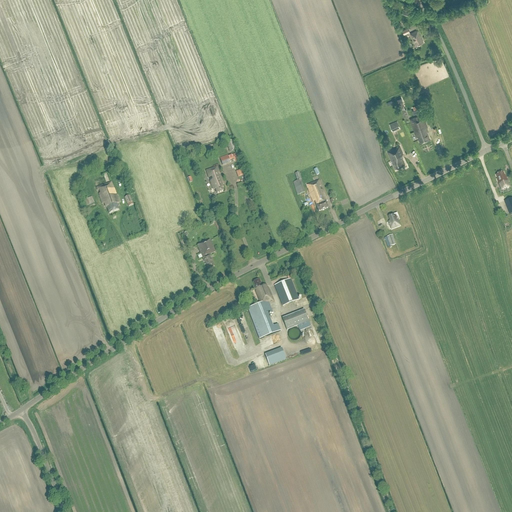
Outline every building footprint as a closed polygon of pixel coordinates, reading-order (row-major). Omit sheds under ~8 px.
[(415,41),(417,45),(423,42),(417,29),(410,33),(414,42),(415,41)] [(410,119),(416,137),(418,136),(420,142),(429,139),(425,128),(427,127),(423,114),(410,119)] [(389,124),(391,128),(395,126),(397,129),(400,128),(397,121),(389,124)] [(387,151),(394,169),(404,165),(402,160),(401,155),(403,154),(400,146),(387,151)] [(215,189),(216,194),(223,191),(222,188),(223,188),(221,183),(222,183),(220,177),(218,177),(217,174),(219,174),(216,167),(205,171),(212,190),(215,189)] [(497,180),(501,191),(510,188),(505,177),(504,177),(503,174),(496,176),(498,180),(497,180)] [(301,180),(297,181),(297,182),(293,183),(296,195),(305,193),(301,180)] [(326,202),(327,202),(322,190),(320,191),(319,187),(321,187),(319,181),(306,186),(313,202),(315,202),(316,206),(318,212),(328,209),(326,202)] [(106,208),(109,214),(118,210),(116,205),(119,203),(110,183),(96,189),(97,191),(98,191),(100,194),(98,195),(102,205),(103,204),(105,209),(106,208)] [(124,198),(128,208),(133,206),(129,197),(124,198)] [(83,201),(86,207),(94,203),(91,198),(83,201)] [(388,222),(391,230),(400,226),(398,220),(400,219),(398,214),(389,217),(391,221),(388,222)] [(385,239),(388,248),(395,246),(392,236),(385,239)] [(205,262),(208,269),(214,267),(212,264),(213,263),(210,255),(207,256),(215,252),(210,240),(197,246),(202,257),(205,256),(205,257),(203,258),(204,262),(205,262)] [(269,274),(277,271),(274,264),(266,268),(269,274)] [(247,309),(259,340),(280,332),(278,326),(273,328),(269,315),(273,314),(269,304),(274,303),(268,289),(267,290),(265,286),(262,287),(259,280),(253,283),(255,290),(254,290),(260,304),(247,309)] [(274,286),(283,307),(299,301),(291,280),(274,286)] [(298,327),(300,332),(311,327),(304,310),(282,319),(287,331),(298,327)] [(297,330),(295,329),(293,329),(291,330),(289,332),(288,334),(288,336),(289,338),(290,340),(292,341),(294,342),(296,341),(298,340),(300,339),(301,337),(301,335),(300,333),(299,331),(297,330)] [(282,350),(265,356),(269,367),(286,361),(282,350)]
